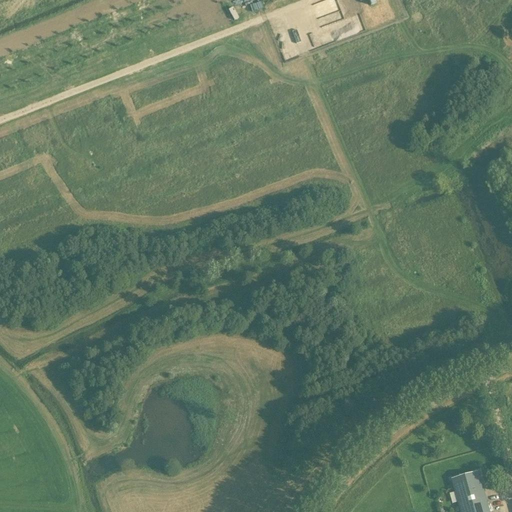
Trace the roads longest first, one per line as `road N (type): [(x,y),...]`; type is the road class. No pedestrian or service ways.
road 1 (track): [(265,16),(0,120)]
road 2 (unclassified): [(313,511),(419,408),(511,361)]
